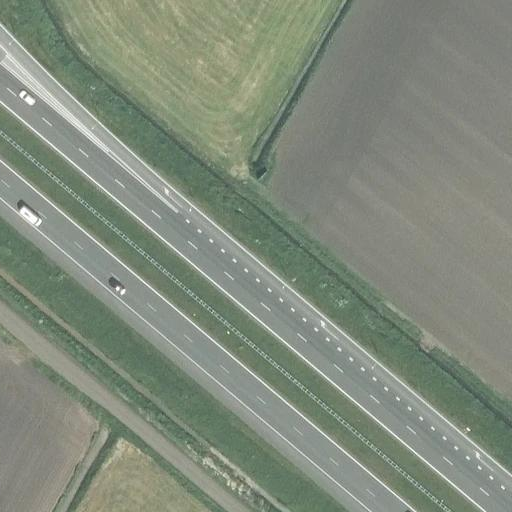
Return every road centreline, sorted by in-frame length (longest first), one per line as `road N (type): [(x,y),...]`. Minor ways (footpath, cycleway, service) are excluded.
road 1 (motorway): [(0,189),(384,511)]
road 2 (motorway): [(504,511),(172,232)]
road 3 (unclassified): [(233,511),(0,313)]
road 4 (motorway): [(172,232),(79,116),(0,38)]
road 5 (motorway): [(172,232),(0,86)]
